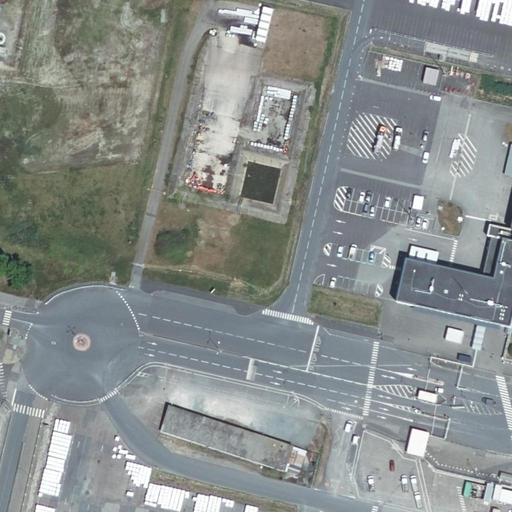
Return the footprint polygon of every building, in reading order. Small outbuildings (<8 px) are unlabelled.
[(441,252),(412,245),(399,301),(511,326),(511,228),(492,224),(489,236),(493,237),(484,275),(438,265),(441,252)] [(438,396),(423,392),(420,400),(436,404),(438,396)] [(293,445),(168,404),(159,431),(285,472),(286,469),(293,445)] [(414,428),(412,436),(428,440),(430,433),(414,428)] [(428,440),(412,436),(408,453),(424,457),(428,440)] [(308,450),(293,445),(286,469),(300,473),(308,450)]
